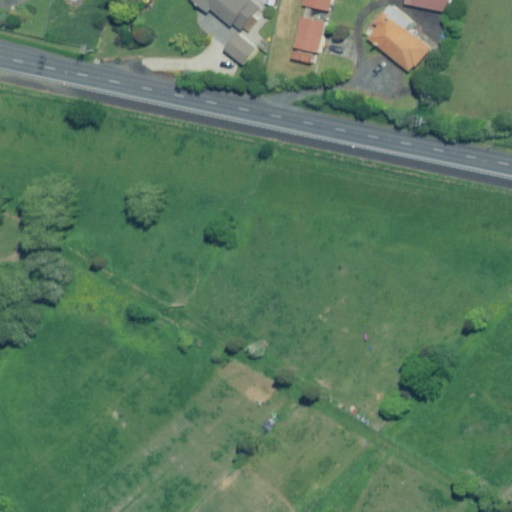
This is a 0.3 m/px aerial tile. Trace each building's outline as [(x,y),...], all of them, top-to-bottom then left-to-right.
[(239,23),(247,30),(248,28),(253,32),(261,21),(257,18),(266,8),(255,0),(197,0),(213,13),(216,10),(237,26),(239,23)] [(336,0),(310,0),(309,5),(334,12),(336,0)] [(454,0),(410,0),(410,4),(451,14),(454,0)] [(417,23),(395,6),(381,24),(384,27),(374,40),(416,73),(437,47),(412,28),(417,23)] [(324,54),(331,24),(314,20),(316,11),(309,10),(300,48),(324,54)] [(262,49),(243,35),(231,51),(250,65),(262,49)]
